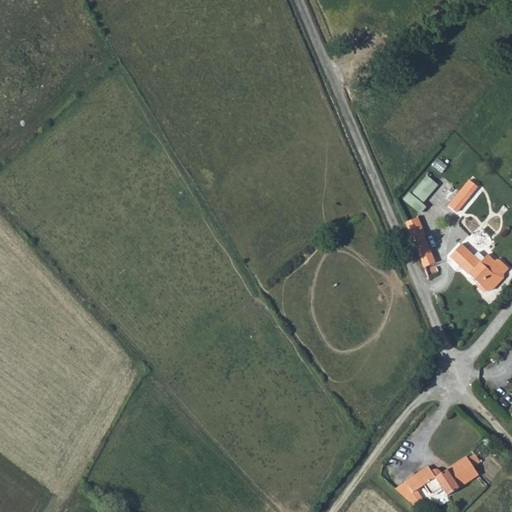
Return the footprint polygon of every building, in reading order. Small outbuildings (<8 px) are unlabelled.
[(418,210),(439,184),(427,174),(406,200),(418,210)] [(447,212),(456,219),(464,208),(477,192),(469,186),(448,210),(447,212)] [(410,238),(425,274),(435,270),(424,244),(425,243),(421,233),(410,238)] [(451,263),(464,276),(488,299),(507,278),(498,270),(495,273),(479,259),(482,256),(474,249),(470,254),(464,249),(451,263)] [(471,458),(464,462),(469,471),(476,467),(471,458)] [(420,491),(427,501),(437,493),(439,491),(446,503),(476,481),(469,471),(464,462),(463,460),(438,477),(435,473),(427,474),(424,470),(404,485),(404,486),(412,497),(420,491)] [(412,497),(404,486),(396,491),(416,508),(419,506),(412,497)]
